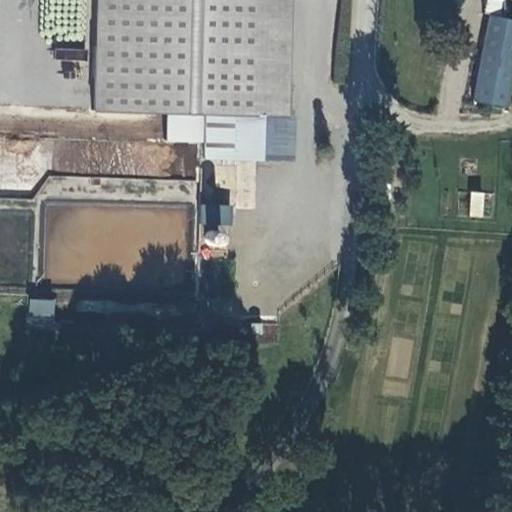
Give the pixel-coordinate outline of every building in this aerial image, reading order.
[(93,0),(89,111),(162,116),(161,142),(199,145),(198,162),(290,164),(292,118),(284,117),(287,0),(93,0)] [(498,74),(511,76),(511,5),(475,0),(444,0),(432,79),(496,90),(498,74)] [(470,191),(468,216),(484,218),(486,193),(470,191)] [(228,248),(232,206),(206,203),(202,245),(228,248)] [(54,328),(55,300),(29,298),(28,326),(54,328)] [(255,342),(277,340),(275,321),(253,323),(255,342)]
